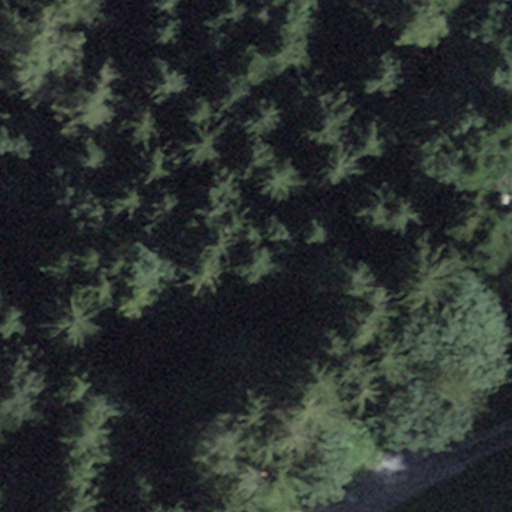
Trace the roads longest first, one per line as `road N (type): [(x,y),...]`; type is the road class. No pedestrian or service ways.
road 1 (track): [(289,511),(511,413)]
road 2 (track): [(434,448),(511,273)]
